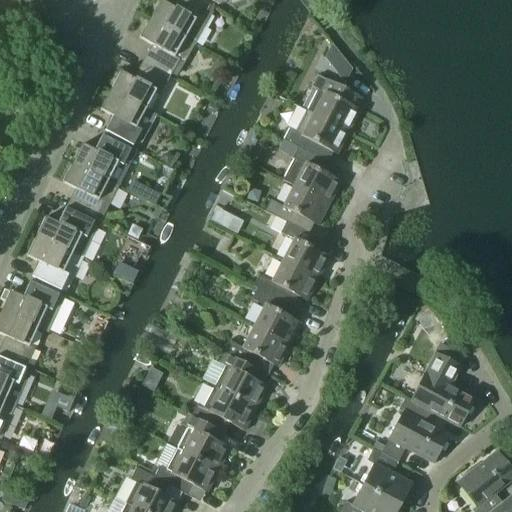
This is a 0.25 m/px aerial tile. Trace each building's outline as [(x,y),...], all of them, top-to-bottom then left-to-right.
[(150,22),(195,48),(212,19),(206,16),(211,9),(194,0),(181,0),(175,11),(161,3),(150,22)] [(23,24),(29,35),(49,23),(41,4),(18,12),(23,24)] [(195,48),(150,22),(140,41),(154,49),(143,65),(170,80),(174,73),(178,77),(195,48)] [(342,58),(334,71),(342,82),(349,68),(342,58)] [(170,80),(143,65),(135,82),(121,74),(110,93),(146,112),(155,95),(160,98),(170,80)] [(318,93),(308,113),(307,115),(348,136),(359,114),(356,112),(361,102),(317,79),(312,90),(318,93)] [(146,112),(110,93),(100,112),(115,120),(104,136),(132,151),(135,144),(140,147),(156,118),(146,112)] [(289,132),(283,143),(298,150),(328,165),(333,156),(337,158),(348,136),(307,115),(294,108),(285,127),(288,128),(287,130),(289,132)] [(82,147),(72,166),(108,184),(116,189),(135,153),(132,151),(104,136),(102,135),(93,152),(82,147)] [(294,189),(328,207),(340,185),(336,183),(342,173),(328,165),(298,150),(281,182),(294,189)] [(67,209),(95,223),(104,204),(99,202),(108,184),(72,166),(62,185),(77,192),(67,209)] [(145,188),(140,199),(154,206),(159,195),(145,188)] [(264,214),(273,219),(273,218),(308,236),(313,226),(317,228),(328,207),(294,189),(283,210),(270,203),(264,214)] [(36,239),(82,261),(97,231),(91,230),(95,223),(67,209),(60,227),(45,219),(36,239)] [(216,212),(211,222),(227,230),(232,220),(216,212)] [(281,235),(281,236),(293,242),(282,263),(318,282),(329,261),(325,259),(331,248),(308,236),(286,225),(281,235)] [(131,226),(127,235),(136,240),(141,230),(131,226)] [(31,282),(59,295),(63,288),(68,292),(82,261),(36,239),(26,258),(41,265),(31,282)] [(131,285),(137,273),(118,263),(112,275),(131,285)] [(306,304),(318,282),(282,263),(272,284),(259,278),(253,289),(257,291),(297,311),(302,302),(306,304)] [(59,295),(31,282),(25,300),(10,293),(1,313),(37,329),(48,335),(62,304),(56,302),(59,295)] [(265,309),(254,329),(289,347),(300,326),(296,324),(301,314),(297,311),(257,291),(252,302),(265,309)] [(0,351),(0,357),(27,369),(34,350),(29,347),(37,329),(1,313),(0,314),(0,336),(7,339),(0,351)] [(453,342),(442,323),(430,329),(440,349),(453,342)] [(230,344),(223,356),(267,378),(273,368),(277,370),(289,347),(254,329),(243,350),(230,344)] [(435,357),(410,403),(410,404),(433,417),(458,431),(474,402),(449,389),(459,371),(457,370),(464,357),(447,348),(443,356),(435,351),(432,356),(435,357)] [(225,369),(214,390),(256,411),(267,390),(262,388),(267,378),(223,356),(218,366),(225,369)] [(0,401),(16,408),(30,377),(25,377),(27,369),(0,357),(0,401)] [(190,418),(190,419),(215,432),(216,432),(222,421),(244,433),(256,411),(214,390),(203,411),(196,408),(191,417),(190,418)] [(410,404),(410,403),(405,400),(398,413),(402,416),(388,443),(433,467),(448,438),(427,427),(433,417),(410,404)] [(0,437),(2,438),(16,408),(0,401),(0,437)] [(44,408),(40,416),(49,420),(53,412),(44,408)] [(188,430),(177,451),(218,473),(230,452),(210,442),(215,432),(190,419),(190,418),(187,416),(181,426),(188,430)] [(154,480),(153,481),(168,489),(167,490),(185,499),(191,488),(206,496),(218,473),(177,451),(175,455),(167,470),(166,472),(160,469),(154,480)] [(471,511),(491,511),(501,505),(494,495),(511,480),(511,472),(496,451),(455,484),(474,508),(471,511)] [(374,468),(364,487),(401,507),(412,486),(392,475),(397,465),(373,452),(367,464),(374,468)] [(137,485),(125,506),(137,511),(174,511),(178,505),(163,497),(167,490),(168,489),(153,481),(154,480),(136,470),(130,482),(137,485)] [(398,511),(401,507),(364,487),(352,508),(345,504),(340,511),(398,511)] [(511,511),(511,496),(501,505),(491,511),(511,511)] [(21,498),(17,508),(23,511),(28,501),(21,498)]
